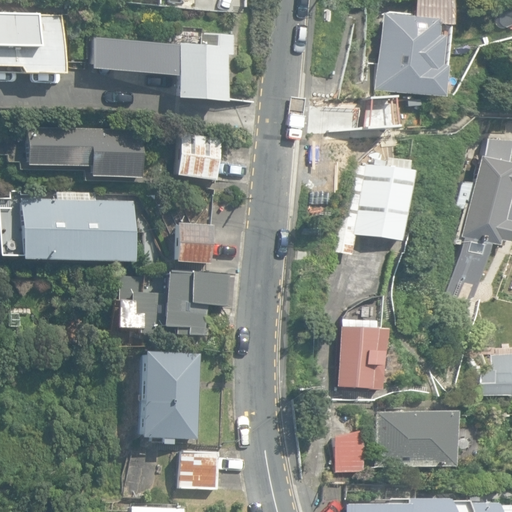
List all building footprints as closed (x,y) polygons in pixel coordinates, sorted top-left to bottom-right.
[(373,91),(437,97),(439,68),(435,67),(437,38),(432,37),(433,25),(447,26),(448,0),(412,0),(411,16),(380,14),(373,91)] [(0,67),(15,68),(15,76),(58,75),(58,17),(36,17),(36,12),(0,11),(0,67)] [(176,44),(89,37),(87,69),(174,77),(172,98),(219,102),(223,54),(228,54),(230,33),(199,30),(198,43),(176,41),(176,44)] [(326,99),(323,133),(324,133),(377,130),(375,97),(326,99)] [(85,176),(139,178),(140,131),(24,129),(23,166),(85,167),(85,176)] [(172,177),(213,182),(219,138),(178,133),(172,177)] [(444,302),(465,308),(466,302),(472,298),(485,245),(491,247),(493,242),(501,244),(507,223),(505,222),(511,195),(511,165),(504,163),(508,152),(511,153),(511,143),(509,143),(510,141),(486,139),(480,156),(478,156),(458,234),(460,234),(444,302)] [(331,252),(348,255),(352,236),(390,243),(404,173),(363,164),(362,167),(349,164),(336,229),(331,252)] [(53,195),(20,194),(20,191),(8,190),(8,208),(0,207),(0,255),(16,256),(16,260),(130,262),(131,201),(93,200),(93,192),(53,191),(53,195)] [(170,262),(206,263),(209,225),(171,224),(170,262)] [(223,306),(224,274),(163,271),(162,293),(138,292),(139,277),(116,276),(114,326),(135,327),(135,333),(199,336),(199,335),(204,335),(205,320),(202,320),(203,305),(223,306)] [(333,388),(365,390),(366,367),(372,367),(373,352),(368,351),(369,328),(367,328),(367,322),(340,320),(339,326),(337,325),(333,388)] [(157,444),(169,444),(169,438),(193,439),(195,354),(137,353),(134,437),(158,438),(157,444)] [(474,396),(511,396),(511,362),(487,362),(487,371),(475,371),(474,396)] [(368,412),(369,468),(446,466),(445,411),(369,412),(368,412)] [(328,472),(355,472),(353,431),(328,437),(328,472)] [(174,488),(212,490),(213,452),(212,452),(175,452),(174,488)] [(407,511),(511,511),(511,504),(462,505),(462,501),(408,501),(407,511)] [(180,511),(181,509),(121,507),(121,503),(103,502),(103,511),(180,511)] [(398,511),(398,503),(344,505),(343,511),(398,511)]
